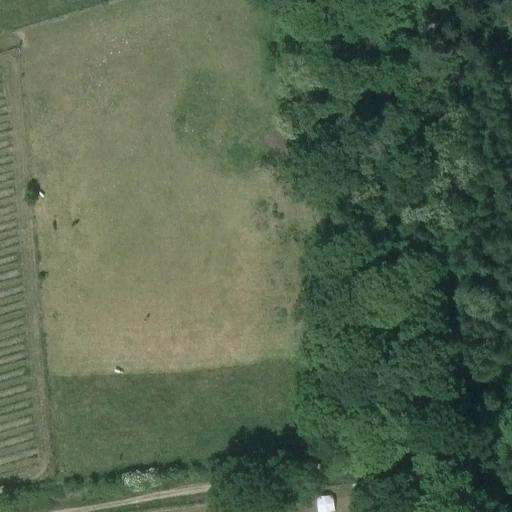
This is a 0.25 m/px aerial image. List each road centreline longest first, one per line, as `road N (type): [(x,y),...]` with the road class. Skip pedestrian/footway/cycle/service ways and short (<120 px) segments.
road 1 (track): [(355,0),(418,455)]
road 2 (track): [(62,511),(418,455)]
